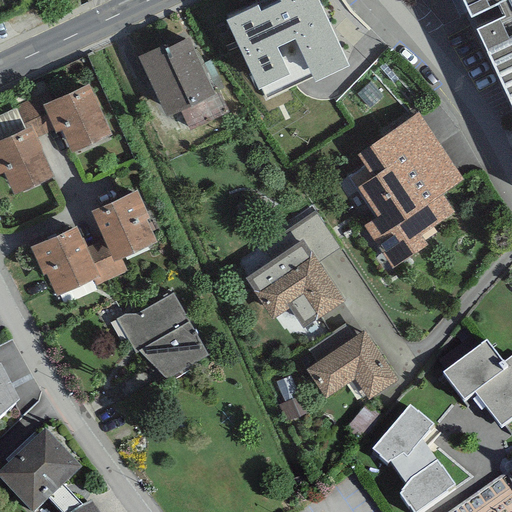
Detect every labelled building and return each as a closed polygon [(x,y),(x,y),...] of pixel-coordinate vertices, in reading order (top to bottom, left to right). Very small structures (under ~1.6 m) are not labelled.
[(281,0),(252,0),(226,15),(263,76),(310,48),(281,0)] [(511,0),(465,0),(511,98),(511,0)] [(163,41),(138,53),(166,114),(215,91),(188,34),(165,45),(163,41)] [(88,81),(42,102),(54,129),(55,131),(63,127),(72,148),(110,131),(88,81)] [(38,95),(22,102),(31,123),(37,137),(54,129),(42,102),(38,95)] [(420,111),(357,152),(372,175),(357,185),(376,215),(364,223),(392,265),(427,242),(421,233),(455,211),(441,190),(463,176),(420,111)] [(31,123),(0,136),(0,170),(4,169),(13,191),(53,173),(37,137),(31,123)] [(135,188),(91,208),(105,238),(114,258),(120,256),(158,238),(135,188)] [(263,246),(272,258),(303,238),(318,261),(340,247),(316,211),(263,246)] [(75,224),(32,244),(56,293),(91,276),(99,272),(87,247),(75,224)] [(105,238),(87,247),(99,272),(91,276),(95,284),(126,269),(120,256),(114,258),(105,238)] [(272,258),(244,277),(272,317),(289,306),(302,325),(315,317),(316,318),(344,299),(318,261),(303,238),(272,258)] [(209,352),(172,291),(136,312),(123,313),(115,317),(135,354),(140,351),(166,377),(209,352)] [(363,328),(305,366),(325,396),(354,376),(368,396),(397,377),(363,328)] [(511,355),(504,362),(486,339),(443,373),(465,401),(475,393),(502,428),(511,420),(511,355)] [(19,345),(0,351),(12,385),(30,379),(19,345)] [(0,419),(18,402),(0,367),(0,419)] [(390,460),(396,471),(430,450),(422,439),(430,430),(429,429),(433,425),(418,411),(417,412),(409,405),(372,449),(386,463),(390,460)] [(82,472),(45,433),(0,476),(0,485),(25,511),(40,511),(49,503),(64,489),(82,472)] [(440,466),(430,450),(396,471),(406,484),(399,494),(408,507),(410,507),(413,511),(417,511),(447,492),(445,490),(455,485),(442,465),(440,466)] [(511,511),(511,481),(458,511),(489,511),(498,507),(501,511),(511,511)] [(76,511),(82,508),(64,489),(49,503),(58,511),(76,511)] [(97,511),(91,502),(82,508),(76,511),(97,511)]
